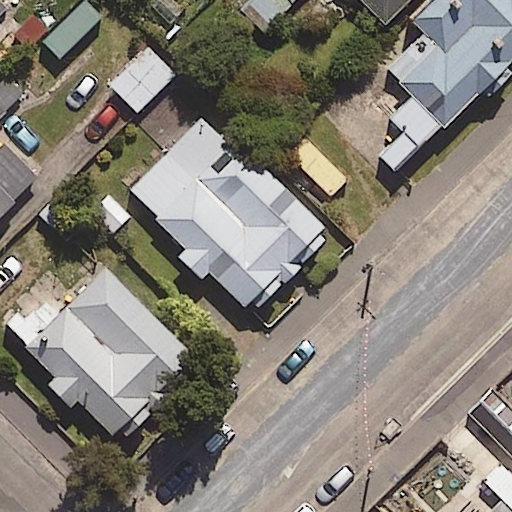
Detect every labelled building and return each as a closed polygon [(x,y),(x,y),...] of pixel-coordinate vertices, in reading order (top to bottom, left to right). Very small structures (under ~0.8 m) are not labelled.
[(416,0),(263,0),(247,16),(265,34),(299,0),(355,0),(385,31),(416,0)] [(494,103),(511,84),(511,74),(508,71),(511,67),(511,0),(444,0),(412,32),(422,42),(391,73),(413,94),(389,118),(403,131),(377,157),(401,180),(485,94),(494,103)] [(231,75),(202,49),(182,71),(210,98),(231,75)] [(175,78),(148,50),(90,106),(117,134),(175,78)] [(0,122),(21,98),(3,82),(0,85),(0,220),(35,180),(0,149),(0,122)] [(206,119),(129,195),(189,256),(181,264),(202,285),(210,277),(252,319),(329,243),(206,119)] [(86,225),(60,198),(40,218),(66,244),(86,225)] [(197,365),(103,273),(24,353),(54,381),(45,390),(71,416),(80,407),(118,445),(197,365)] [(511,412),(491,392),(470,414),(511,454),(511,412)]
